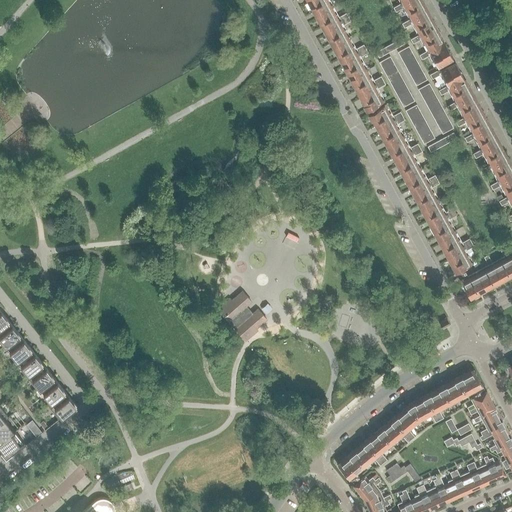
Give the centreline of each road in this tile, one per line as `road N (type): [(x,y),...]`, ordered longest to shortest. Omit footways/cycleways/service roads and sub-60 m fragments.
road 1 (residential): [(462,321),(285,0)]
road 2 (residential): [(0,295),(87,405),(6,469)]
road 3 (residential): [(309,458),(398,381),(471,340)]
road 4 (residential): [(511,140),(436,0)]
